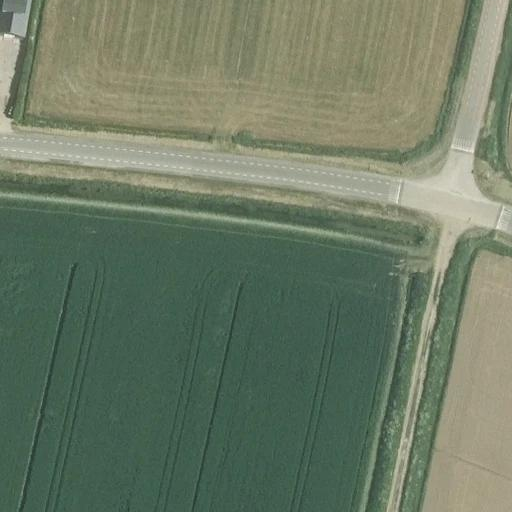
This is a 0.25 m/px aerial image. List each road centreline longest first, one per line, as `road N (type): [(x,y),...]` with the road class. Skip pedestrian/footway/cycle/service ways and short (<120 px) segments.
road 1 (tertiary): [(449,195),(0,141)]
road 2 (unclassified): [(449,195),(493,0)]
